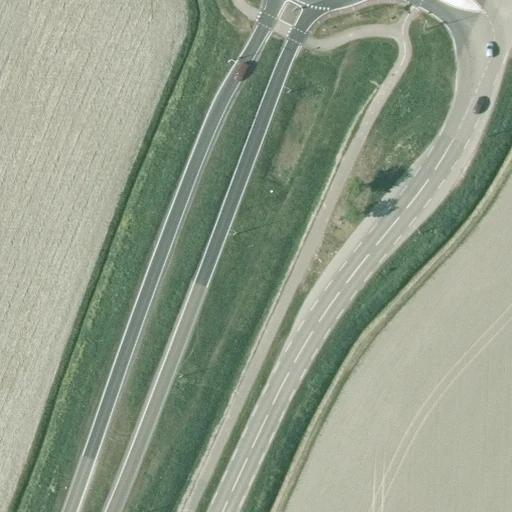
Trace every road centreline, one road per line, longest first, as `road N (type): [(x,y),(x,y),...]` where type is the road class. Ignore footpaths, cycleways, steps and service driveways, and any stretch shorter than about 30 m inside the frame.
road 1 (trunk): [(112,511),(296,38),(321,0)]
road 2 (trunk): [(274,0),(216,116),(70,511)]
road 3 (secondary): [(229,511),(329,307),(431,186),(491,58)]
